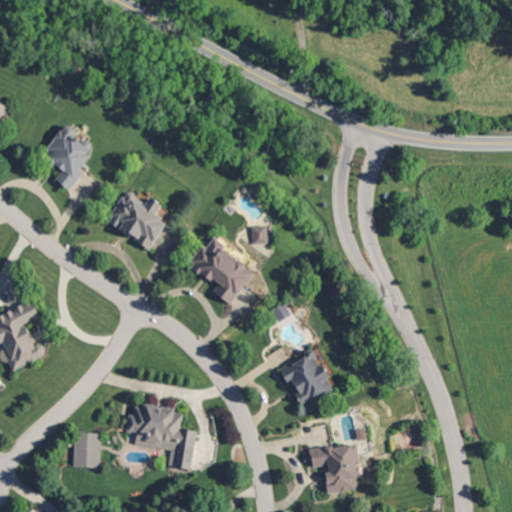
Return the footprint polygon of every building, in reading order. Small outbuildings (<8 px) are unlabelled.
[(42,156),(61,171),(55,178),(70,190),(85,170),(80,167),(94,149),(75,135),(78,130),(67,122),(42,156)] [(151,248),(167,222),(157,215),(163,204),(150,196),(146,202),(127,190),(108,221),(151,248)] [(268,225),(255,225),(255,239),(268,239),(268,225)] [(256,267),(212,240),(208,247),(204,245),(191,266),(218,284),(213,292),(233,304),(256,267)] [(0,313),(0,340),(4,349),(0,350),(0,356),(3,362),(8,360),(13,370),(44,355),(28,322),(40,317),(32,299),(0,313)] [(280,369),(290,385),(294,382),(299,391),(296,394),(303,405),(335,386),(312,349),(280,369)] [(192,469),(197,430),(182,428),(184,410),(136,403),(135,414),(129,413),(126,431),(137,433),(135,443),(171,449),(169,466),(192,469)] [(101,467),(102,433),(75,432),(74,466),(101,467)] [(310,448),(312,467),(325,465),(328,492),(358,489),(356,476),(362,476),(358,443),(310,448)]
